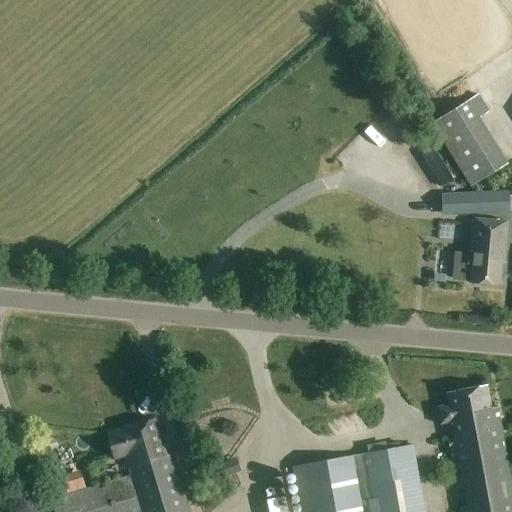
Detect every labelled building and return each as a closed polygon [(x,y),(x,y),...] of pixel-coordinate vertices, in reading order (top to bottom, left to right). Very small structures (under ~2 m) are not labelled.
[(478,94),(431,124),(442,142),(480,119),(490,113),(478,94)] [(509,164),(499,149),(461,173),(470,188),(509,164)] [(433,159),(423,164),(433,184),(442,179),(433,159)] [(461,215),(509,212),(508,192),(461,194),(461,215)] [(434,227),(449,231),(453,216),(438,212),(434,227)] [(472,254),(469,284),(500,286),(502,263),(505,263),(509,222),(472,219),(469,253),(472,254)] [(460,508),(460,511),(511,511),(511,492),(497,408),(490,409),(486,386),(446,393),(449,405),(437,408),(440,425),(452,423),(455,437),(448,439),(457,490),(464,488),(467,507),(460,508)] [(188,511),(185,503),(180,484),(177,475),(175,476),(169,455),(165,456),(155,421),(107,435),(113,458),(122,455),(126,469),(128,468),(130,477),(129,477),(51,500),(55,511),(188,511)] [(291,468),(299,511),(423,511),(412,445),(400,447),(388,450),(387,450),(367,453),(358,455),(291,468)]
